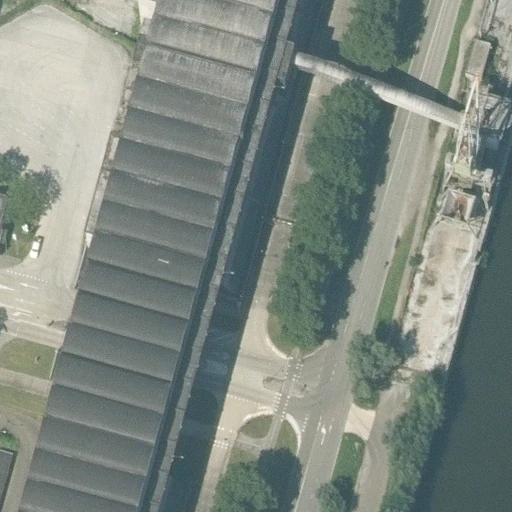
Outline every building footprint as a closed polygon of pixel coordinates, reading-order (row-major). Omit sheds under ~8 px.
[(172,0),(84,327),(33,511),(181,511),(220,369),(298,89),(301,78),(322,0),(172,0)] [(477,44),(468,76),(483,81),(493,49),(477,44)] [(454,119),(301,78),(298,89),(451,131),(454,119)] [(459,156),(482,162),(486,146),(463,140),(459,156)] [(0,252),(10,208),(0,205),(0,252)] [(0,450),(0,511),(14,511),(15,510),(22,511),(23,511),(37,460),(0,450)]
